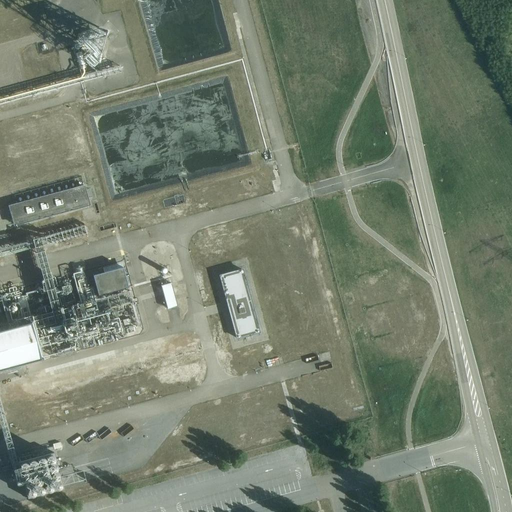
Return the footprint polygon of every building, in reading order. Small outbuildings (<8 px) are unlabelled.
[(13,226),(90,205),(84,185),(8,205),(13,226)] [(98,295),(128,287),(122,267),(93,275),(98,295)] [(236,338),(259,331),(242,269),(219,276),(236,338)] [(167,308),(177,305),(171,283),(161,285),(167,308)] [(177,315),(180,314),(186,311),(183,304),(174,308),(177,315)] [(0,370),(40,359),(33,330),(31,322),(0,330),(0,370)] [(178,428),(183,418),(178,415),(173,426),(178,428)]
